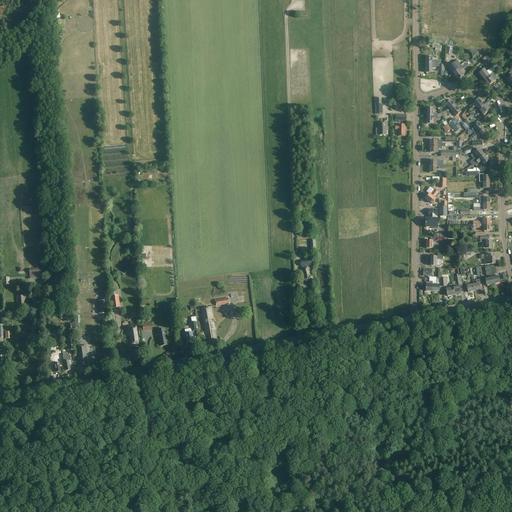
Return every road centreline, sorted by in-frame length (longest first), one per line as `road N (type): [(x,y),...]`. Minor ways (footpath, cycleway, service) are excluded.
road 1 (tertiary): [(0,395),(415,317)]
road 2 (residential): [(511,282),(502,229),(502,101),(457,87),(419,97)]
road 3 (unclassified): [(415,317),(419,97)]
road 4 (track): [(364,338),(381,502)]
road 5 (track): [(167,511),(139,370)]
road 6 (track): [(133,409),(109,420),(41,425),(0,452)]
